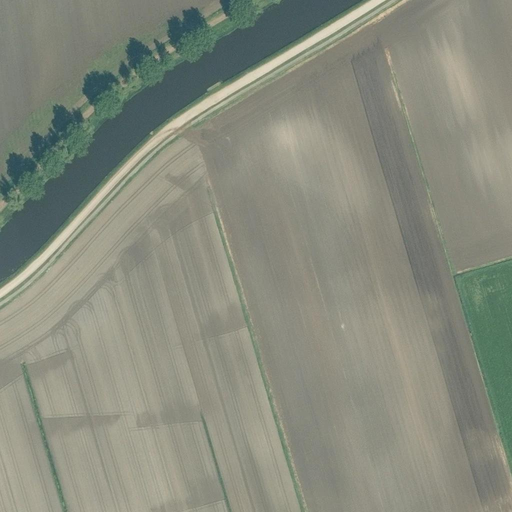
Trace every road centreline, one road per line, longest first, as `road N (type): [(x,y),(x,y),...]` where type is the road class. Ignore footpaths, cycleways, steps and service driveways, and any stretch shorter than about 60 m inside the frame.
road 1 (track): [(0,295),(183,118),(380,0)]
road 2 (track): [(245,0),(116,86),(0,204)]
